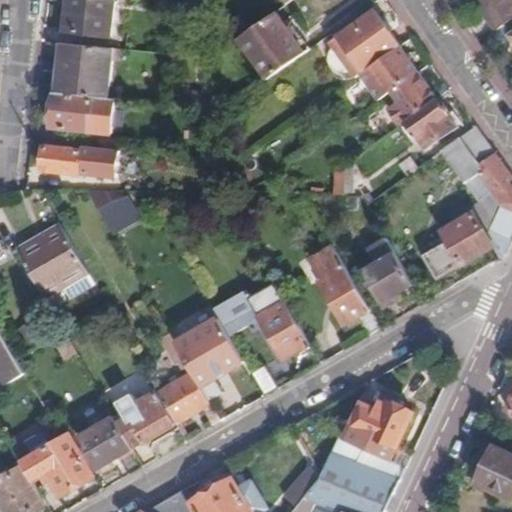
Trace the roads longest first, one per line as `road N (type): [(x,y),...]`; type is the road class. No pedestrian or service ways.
road 1 (residential): [(511,281),(104,511)]
road 2 (unclassified): [(511,309),(410,511)]
road 3 (unclassified): [(30,0),(12,172)]
road 4 (tertiary): [(415,0),(511,136)]
